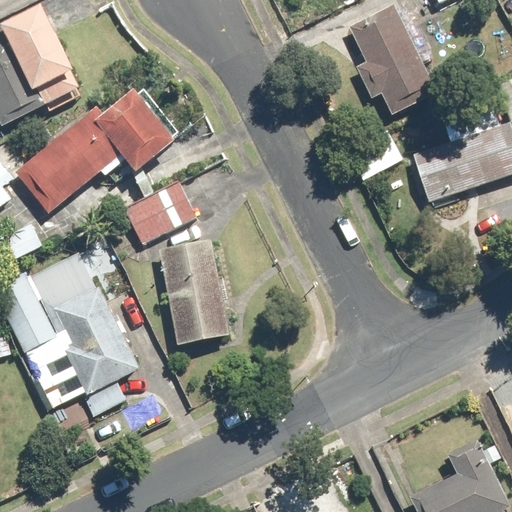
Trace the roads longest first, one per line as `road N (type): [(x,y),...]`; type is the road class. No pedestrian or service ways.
road 1 (residential): [(208,0),(395,366)]
road 2 (residential): [(105,511),(395,366)]
road 3 (residential): [(395,366),(511,306)]
